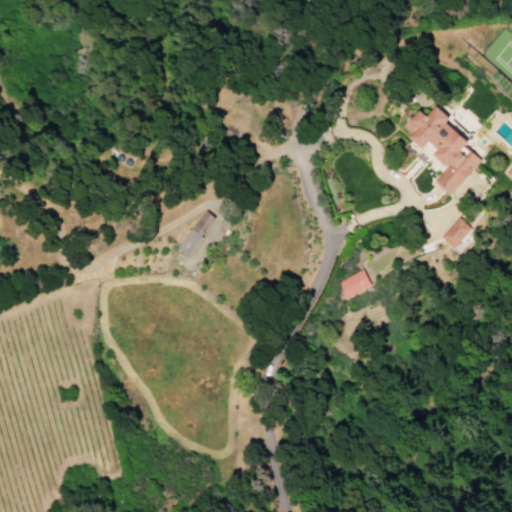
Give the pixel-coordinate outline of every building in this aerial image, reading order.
[(479,158),(449,196),(433,183),(445,168),(431,156),(437,148),(427,140),(420,149),(406,138),(409,134),(400,127),(410,115),(412,117),(418,110),(425,115),(433,105),(448,117),(445,122),(468,140),(464,146),(479,158)] [(463,147),(479,158),(490,142),(478,134),(473,142),(469,139),(463,147)] [(213,217),(203,209),(172,247),(185,258),(202,237),(199,235),(213,217)] [(457,216),(471,228),(451,249),(438,237),(457,216)] [(359,269),(368,285),(344,299),(335,282),(359,269)]
